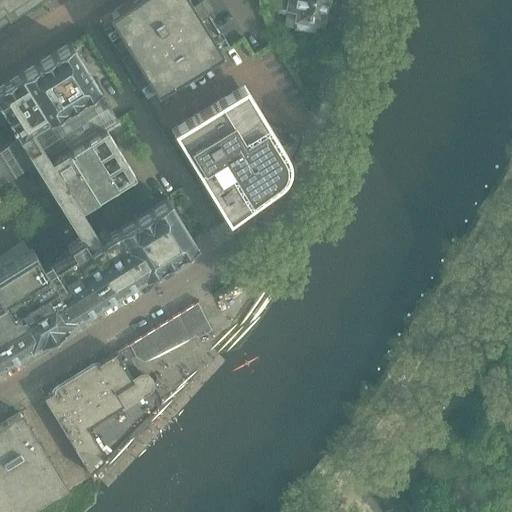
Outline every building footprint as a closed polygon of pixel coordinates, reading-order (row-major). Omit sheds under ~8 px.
[(0,0),(0,18),(28,0),(0,0)] [(129,0),(108,14),(128,47),(131,53),(121,59),(145,98),(155,92),(193,69),(221,52),(228,48),(228,47),(244,37),(221,0),(129,0)] [(295,28),(294,29),(315,33),(316,25),(322,26),(326,4),(303,0),(263,0),(262,6),(278,9),(277,13),(286,15),(284,26),(295,28)] [(0,362),(28,345),(29,345),(74,317),(144,274),(194,243),(166,198),(98,240),(79,209),(82,207),(81,206),(95,198),(96,198),(98,197),(98,196),(112,187),(112,188),(115,187),(114,186),(128,177),(129,178),(131,176),(134,174),(106,129),(115,123),(117,122),(117,123),(119,122),(97,87),(69,43),(19,74),(19,75),(0,86),(0,107),(16,134),(23,144),(22,145),(23,147),(24,146),(33,160),(32,161),(34,163),(43,176),(42,177),(43,179),(44,179),(53,192),(52,193),(54,195),(63,208),(62,209),(64,211),(73,225),(72,225),(74,227),(81,237),(66,246),(70,253),(52,265),(47,258),(40,262),(34,252),(33,250),(32,250),(31,247),(0,266),(0,362)] [(241,86),(171,129),(224,215),(234,208),(236,212),(262,196),(268,192),(270,191),(274,187),(277,182),(279,176),(281,171),(282,165),(281,159),(280,152),(279,148),(277,144),(241,86)] [(198,301),(124,347),(124,348),(123,349),(128,358),(137,354),(142,361),(198,335),(210,329),(197,303),(198,302),(198,301)] [(53,389),(53,390),(53,391),(43,398),(90,473),(105,458),(158,405),(159,404),(160,403),(160,402),(160,400),(160,399),(160,398),(160,397),(159,396),(159,395),(154,386),(155,385),(156,384),(156,383),(157,381),(157,380),(157,379),(156,377),(156,376),(156,375),(155,375),(154,375),(154,376),(149,379),(148,378),(148,377),(146,376),(144,376),(142,375),(141,376),(139,376),(133,380),(122,363),(128,360),(129,362),(130,361),(128,358),(123,349),(124,348),(124,347),(97,364),(96,363),(95,363),(94,363),(93,363),(92,364),(55,387),(54,388),(53,388),(53,389)] [(0,511),(24,511),(65,487),(20,414),(19,413),(0,424),(0,511)] [(456,449),(451,455),(460,463),(465,456),(456,449)] [(449,475),(442,470),(438,476),(446,481),(449,475)]
